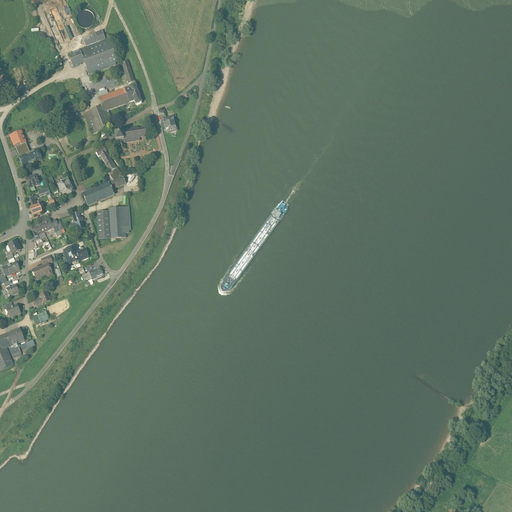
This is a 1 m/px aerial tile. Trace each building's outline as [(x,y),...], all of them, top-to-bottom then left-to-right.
[(60,16),(54,19),(50,10),(44,13),(50,28),(56,25),(55,23),(62,20),(60,16)] [(87,11),(85,10),(84,11),(83,11),(82,11),(81,12),(80,12),(79,13),(78,14),(78,15),(77,16),(77,17),(77,18),(76,19),(76,20),(76,21),(77,22),(77,23),(77,24),(78,25),(79,26),(80,27),(81,28),(83,28),(84,29),(86,29),(88,29),(88,28),(90,28),(91,27),(92,27),(93,25),(94,24),(94,23),(95,22),(95,21),(95,20),(95,19),(95,17),(94,17),(94,16),(93,15),(92,14),(92,13),(91,12),(90,12),(89,11),(88,11),(87,11)] [(64,26),(59,27),(64,40),(69,38),(64,26)] [(80,39),(84,49),(100,43),(96,32),(80,39)] [(84,49),(68,55),(73,68),(85,63),(89,75),(116,65),(115,63),(118,62),(109,39),(100,43),(84,49)] [(53,48),(48,50),(51,57),(56,55),(53,48)] [(135,85),(128,62),(122,64),(129,87),(135,85)] [(135,85),(129,87),(134,102),(136,106),(142,103),(135,85)] [(129,87),(98,99),(101,107),(90,111),(93,120),(98,133),(115,127),(109,111),(134,102),(129,87)] [(76,104),(63,109),(66,116),(79,111),(76,104)] [(173,119),(163,121),(167,135),(172,134),(171,132),(176,131),(173,119)] [(93,120),(88,122),(93,135),(98,133),(93,120)] [(137,128),(122,131),(122,130),(118,131),(119,134),(114,134),(116,143),(118,142),(120,151),(125,150),(124,144),(139,141),(139,139),(143,138),(144,138),(144,137),(145,137),(145,136),(145,135),(146,134),(145,133),(145,132),(144,131),(143,130),(142,130),(141,130),(138,130),(137,128)] [(30,154),(21,133),(17,134),(10,137),(14,146),(15,146),(20,158),(30,154)] [(104,149),(96,154),(99,158),(101,157),(106,154),(107,153),(104,149)] [(20,158),(19,158),(23,168),(42,160),(38,150),(30,154),(20,158)] [(106,154),(101,157),(102,159),(106,166),(112,163),(106,154)] [(112,163),(106,166),(110,172),(110,173),(116,169),(112,163)] [(116,169),(110,173),(110,172),(108,173),(113,182),(123,178),(123,177),(117,168),(116,169)] [(35,175),(25,180),(29,189),(39,185),(35,175)] [(130,175),(123,177),(123,178),(126,184),(133,181),(130,175)] [(113,182),(109,183),(112,190),(126,184),(123,178),(113,182)] [(67,181),(58,186),(64,197),(71,193),(72,191),(67,181)] [(58,192),(53,183),(50,185),(54,194),(58,192)] [(86,193),(83,195),(88,207),(114,196),(112,190),(109,183),(92,190),(86,193)] [(35,197),(27,200),(30,209),(37,207),(37,206),(35,200),(36,200),(35,197)] [(30,209),(30,210),(33,217),(42,213),(39,205),(37,206),(37,207),(30,209)] [(131,207),(119,208),(119,209),(110,209),(107,210),(98,214),(99,241),(126,239),(126,234),(132,234),(131,207)] [(49,219),(34,226),(38,237),(34,239),(35,242),(41,239),(39,235),(53,229),(54,228),(51,222),(49,219)] [(80,220),(75,221),(75,224),(71,226),(73,233),(85,229),(82,219),(80,220)] [(60,231),(55,220),(51,222),(54,228),(53,229),(55,233),(60,231)] [(34,226),(28,228),(32,239),(34,239),(38,237),(34,226)] [(16,242),(8,246),(11,251),(12,254),(21,250),(16,242)] [(73,249),(68,251),(66,250),(65,251),(64,252),(65,254),(67,255),(68,259),(67,261),(68,264),(69,264),(72,263),(74,264),(76,263),(77,262),(80,261),(81,259),(82,260),(80,253),(77,252),(77,251),(77,250),(77,248),(75,247),(74,248),(73,249)] [(86,251),(80,253),(82,260),(88,258),(86,251)] [(50,256),(41,260),(43,266),(48,264),(52,262),(50,256)] [(16,263),(7,267),(11,275),(20,271),(16,263)] [(43,266),(34,270),(38,279),(47,275),(48,277),(53,276),(48,264),(43,266)] [(100,268),(89,273),(92,281),(104,276),(100,268)] [(16,286),(7,290),(10,297),(19,294),(16,286)] [(47,294),(39,297),(40,298),(43,305),(51,302),(47,294)] [(40,298),(33,301),(36,308),(43,305),(40,298)] [(11,303),(3,306),(5,311),(6,310),(13,307),(11,303)] [(13,307),(6,310),(8,314),(7,315),(8,317),(10,317),(10,318),(20,314),(17,307),(15,308),(15,306),(13,307)] [(46,313),(37,316),(40,323),(49,320),(46,313)] [(20,329),(12,332),(17,344),(24,341),(20,329)] [(12,332),(0,337),(0,351),(6,349),(8,348),(17,344),(12,332)] [(33,341),(21,346),(23,351),(35,346),(33,341)] [(17,344),(8,348),(12,356),(20,352),(17,344)] [(6,349),(0,351),(0,371),(13,366),(6,349)]
